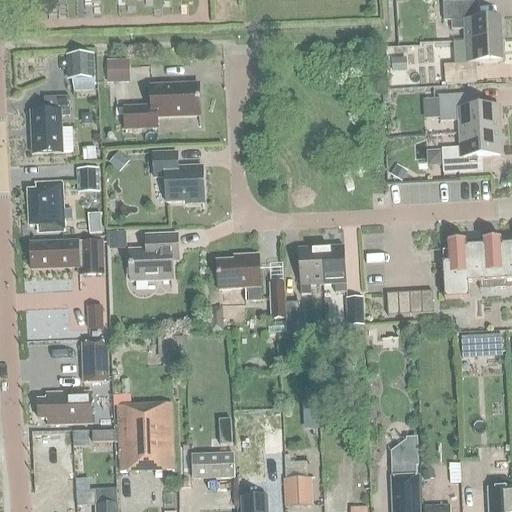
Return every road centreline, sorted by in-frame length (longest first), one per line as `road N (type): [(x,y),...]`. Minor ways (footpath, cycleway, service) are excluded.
road 1 (residential): [(241,47),(234,89),(244,216),(288,223),(511,208)]
road 2 (residential): [(20,511),(0,214)]
